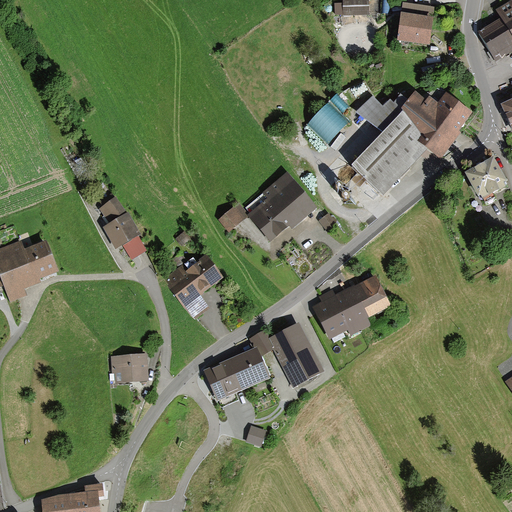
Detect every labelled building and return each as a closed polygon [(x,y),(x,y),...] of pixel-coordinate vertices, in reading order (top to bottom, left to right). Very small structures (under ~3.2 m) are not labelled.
[(344,0),(344,14),(368,14),(368,0),(344,0)] [(476,36),(492,61),(511,48),(511,2),(496,12),(501,20),(476,36)] [(396,40),(425,45),(431,7),(402,3),(396,40)] [(386,131),(355,163),(382,190),(426,144),(438,152),(470,112),(444,93),(434,106),(415,92),(401,110),(388,97),(369,120),(386,131)] [(342,113),(348,101),(334,94),(330,103),(322,99),(306,128),(331,142),(346,115),(342,113)] [(482,196),(486,204),(496,199),(494,193),(508,186),(493,158),(467,172),(480,197),(482,196)] [(248,219),(269,241),(288,224),(291,228),(315,207),(285,175),(263,194),(268,201),(248,219)] [(98,205),(107,218),(122,207),(112,195),(98,205)] [(218,221),(226,230),(243,215),(235,207),(218,221)] [(130,258),(142,251),(134,236),(139,233),(126,210),(101,224),(114,246),(121,242),(130,258)] [(319,220),(327,229),(334,223),(326,214),(319,220)] [(20,243),(0,251),(0,286),(5,284),(12,300),(25,295),(23,287),(39,281),(37,278),(55,270),(44,244),(23,253),(20,243)] [(197,298),(221,281),(204,257),(168,283),(194,318),(206,309),(197,298)] [(330,336),(333,342),(347,335),(349,340),(371,329),(365,318),(389,307),(375,279),(337,298),(334,293),(320,300),(322,304),(312,309),(327,338),(330,336)] [(272,344),(294,386),(322,371),(300,329),(272,344)] [(262,330),(249,338),(257,351),(270,343),(262,330)] [(236,391),(266,379),(253,348),(205,368),(220,404),(238,397),(236,391)] [(118,387),(146,386),(145,360),(116,362),(118,387)] [(264,435),(250,430),(245,444),(259,449),(264,435)] [(42,500),(43,511),(100,511),(99,497),(104,496),(103,484),(84,486),(84,491),(58,495),(42,500)]
